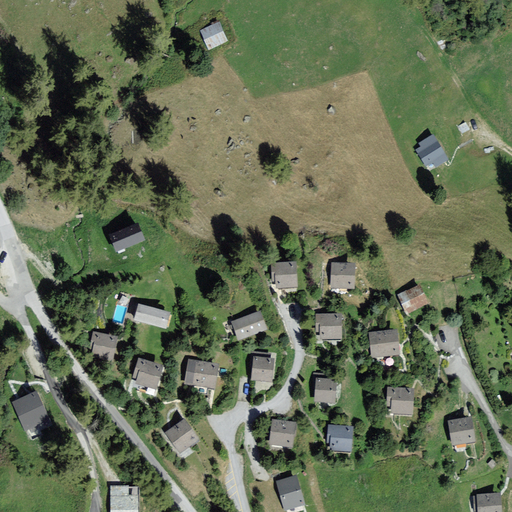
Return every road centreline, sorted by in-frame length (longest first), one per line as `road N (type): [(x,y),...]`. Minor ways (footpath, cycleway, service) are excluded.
road 1 (unclassified): [(0,214),(36,310),(120,433),(187,511)]
road 2 (residential): [(447,334),(511,453)]
